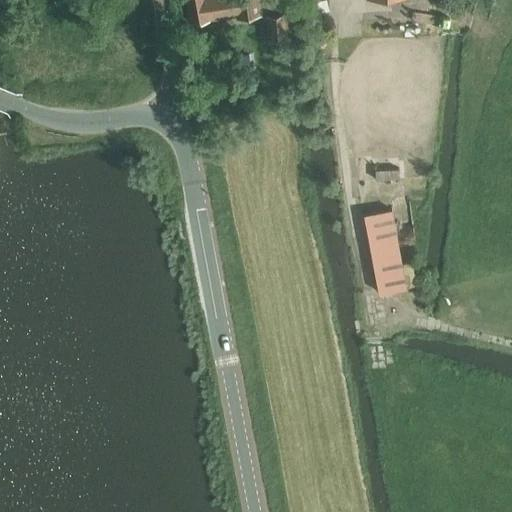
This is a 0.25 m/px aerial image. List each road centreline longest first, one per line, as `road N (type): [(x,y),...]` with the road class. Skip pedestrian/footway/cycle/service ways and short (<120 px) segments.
road 1 (unclassified): [(255,511),(189,158),(164,119)]
road 2 (unclassified): [(0,95),(63,122),(164,119)]
